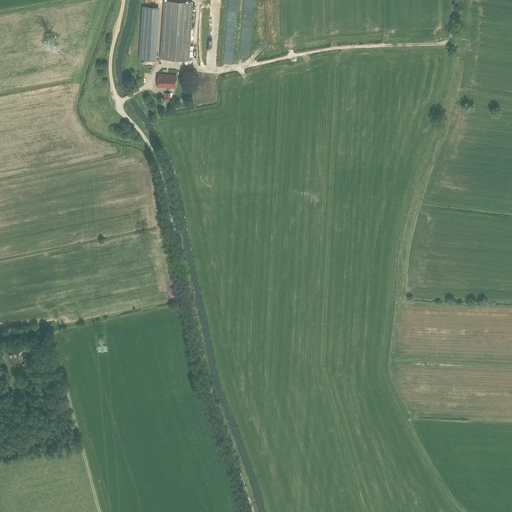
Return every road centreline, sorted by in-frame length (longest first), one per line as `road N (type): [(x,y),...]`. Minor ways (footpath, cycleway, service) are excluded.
road 1 (track): [(447,40),(459,47),(450,98),(405,227),(390,370),(427,450),(470,511)]
road 2 (track): [(250,511),(208,391),(161,176),(118,102)]
road 3 (track): [(118,102),(143,86),(160,60),(221,72),(340,46),(445,43),(454,0)]
road 4 (unknown): [(48,332),(97,511)]
